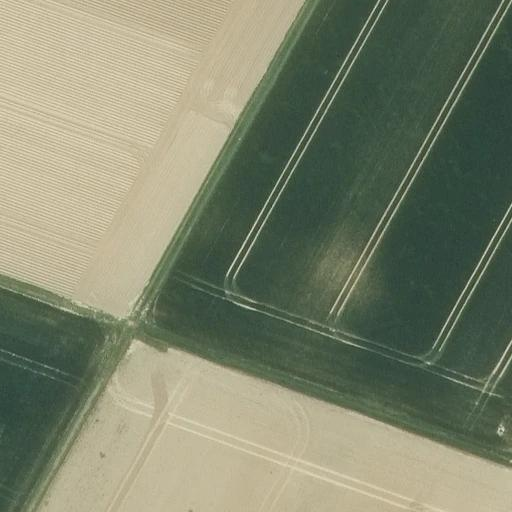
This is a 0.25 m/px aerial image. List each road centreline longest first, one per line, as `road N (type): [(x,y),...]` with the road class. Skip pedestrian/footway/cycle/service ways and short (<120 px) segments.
road 1 (track): [(136,326),(511,466)]
road 2 (track): [(136,326),(315,0)]
road 3 (track): [(30,511),(136,326)]
road 4 (track): [(0,279),(136,326)]
